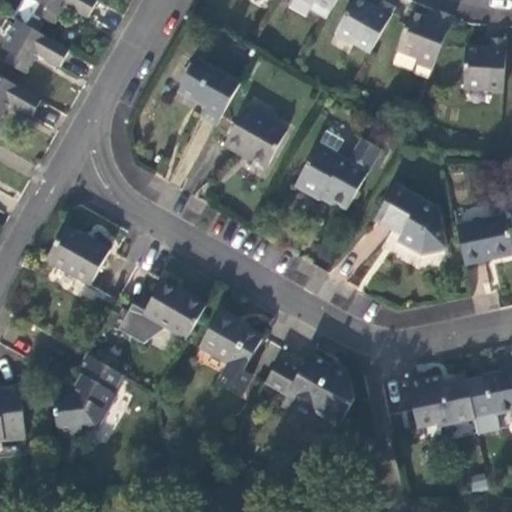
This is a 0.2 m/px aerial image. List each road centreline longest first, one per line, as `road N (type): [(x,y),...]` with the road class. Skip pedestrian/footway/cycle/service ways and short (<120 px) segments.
road 1 (residential): [(511,324),(391,345),(342,331),(152,216),(117,184),(99,113)]
road 2 (residential): [(99,113),(0,284)]
road 3 (residential): [(164,0),(99,113)]
